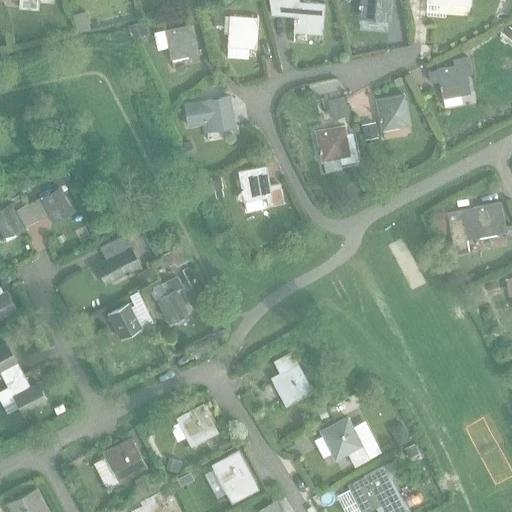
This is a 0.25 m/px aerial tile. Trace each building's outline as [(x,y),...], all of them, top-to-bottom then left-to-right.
[(323,4),(298,1),(297,0),(268,0),(270,14),(294,16),(293,30),(320,33),(323,4)] [(360,0),(359,16),(387,18),(388,0),(360,0)] [(247,46),(254,47),(257,17),(229,15),(226,57),(246,58),(247,46)] [(164,29),(170,59),(197,53),(191,24),(164,29)] [(511,25),(510,28),(508,27),(503,34),(511,41),(511,25)] [(442,97),(469,92),(466,75),(471,74),(467,56),(452,59),(453,65),(436,68),(436,70),(427,72),(430,83),(439,81),(442,97)] [(376,99),(381,128),(409,124),(403,94),(376,99)] [(206,130),(234,125),(229,96),(184,103),(188,125),(205,122),(206,130)] [(352,133),(345,135),(343,125),(316,131),(322,160),(340,157),(341,163),(357,160),(352,133)] [(279,184),(268,186),(264,167),(237,171),(241,193),(239,193),(237,196),(237,199),(240,201),(242,200),(244,200),(246,211),(262,208),(260,197),(266,196),(267,206),(283,203),(279,184)] [(62,216),(70,211),(57,187),(39,197),(47,212),(57,207),(62,216)] [(10,203),(0,208),(0,231),(5,240),(14,235),(12,232),(22,227),(10,203)] [(511,226),(505,228),(500,203),(473,208),(474,211),(462,213),(462,212),(448,215),(455,254),(468,251),(466,239),(505,232),(507,240),(511,238),(511,226)] [(437,237),(447,235),(442,210),(427,213),(431,229),(436,228),(437,237)] [(122,274),(138,266),(122,235),(98,247),(109,269),(117,265),(122,274)] [(175,266),(190,259),(182,244),(163,254),(169,266),(174,263),(175,266)] [(151,268),(137,275),(142,284),(155,277),(151,268)] [(177,274),(162,282),(167,293),(174,289),(183,285),(177,274)] [(177,318),(187,313),(174,289),(167,293),(155,299),(163,315),(173,310),(177,318)] [(0,318),(16,310),(6,291),(0,294),(0,318)] [(127,303),(108,313),(120,338),(140,328),(127,303)] [(218,347),(223,330),(190,347),(195,358),(218,347)] [(0,345),(0,369),(15,362),(5,343),(0,345)] [(272,381),(284,406),(311,392),(290,352),(273,360),(281,377),(272,381)] [(7,387),(0,390),(0,399),(3,406),(14,400),(17,405),(25,401),(30,410),(46,402),(36,383),(12,396),(7,387)] [(177,422),(190,446),(216,432),(202,404),(192,410),(194,414),(177,422)] [(354,465),(367,459),(346,417),(336,423),(337,427),(321,435),(333,459),(347,452),(354,465)] [(105,456),(94,462),(101,477),(113,471),(117,480),(144,467),(130,439),(120,444),(122,448),(105,456)] [(252,479),(238,451),(227,456),(229,460),(213,469),(225,493),(231,503),(257,489),(252,479)] [(378,511),(401,511),(406,510),(384,466),(363,476),(365,480),(349,489),(360,511),(363,511),(376,506),(378,511)] [(142,505),(145,511),(179,511),(166,487),(156,492),(158,496),(142,505)] [(46,511),(35,490),(6,505),(10,511),(46,511)]
